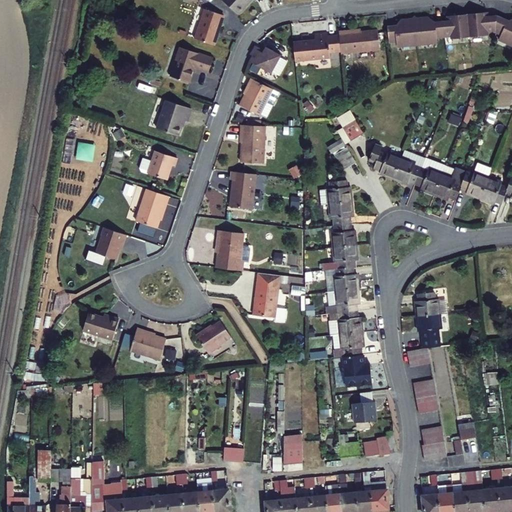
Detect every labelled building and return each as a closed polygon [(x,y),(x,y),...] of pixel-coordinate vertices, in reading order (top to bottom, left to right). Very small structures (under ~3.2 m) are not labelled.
[(222,0),(239,15),(252,0),(222,0)] [(200,28),(198,28),(195,40),(216,46),(220,36),(218,35),(224,15),(206,10),(200,28)] [(488,17),(487,11),(470,13),(472,38),(489,36),(489,33),(497,32),(495,16),(491,17),(488,17)] [(453,20),(449,21),(445,21),(447,37),(455,36),(455,39),(472,38),(470,13),(452,15),(453,20)] [(511,19),(509,20),(498,16),(495,16),(497,32),(504,35),(502,40),(511,44),(511,19)] [(437,22),(432,18),(417,19),(420,46),(439,44),(439,38),(447,37),(445,21),(437,22)] [(402,20),(397,27),(390,27),(392,42),(399,42),(400,48),(420,46),(417,19),(402,20)] [(351,33),(350,30),(340,31),(340,35),(342,51),(343,53),(382,47),(379,29),(362,32),(351,33)] [(318,34),(319,40),(296,42),(298,61),(333,57),(333,52),(342,51),(340,35),(331,36),(331,33),(318,34)] [(259,44),(254,53),(256,54),(260,47),(262,49),(263,47),(259,44)] [(260,47),(256,54),(252,59),(274,72),(285,55),(270,45),(266,51),(262,49),(260,47)] [(215,57),(181,47),(172,77),(191,83),(195,68),(210,73),(215,57)] [(251,85),(252,85),(242,105),(262,115),(267,103),(274,106),(281,92),(274,89),(254,78),(251,85)] [(193,109),(168,101),(160,130),(180,136),(185,121),(189,122),(193,109)] [(452,112),(448,120),(457,124),(460,116),(452,112)] [(500,115),(493,112),(490,122),(496,124),(500,115)] [(265,162),(268,126),(243,124),(242,143),(244,143),(243,161),(265,162)] [(365,137),(357,124),(345,132),(352,144),(365,137)] [(343,146),(339,140),(330,145),(334,151),(343,146)] [(381,168),(388,171),(386,174),(399,180),(408,157),(395,152),(393,156),(386,153),(388,147),(380,144),(375,160),(383,163),(381,168)] [(359,160),(349,145),(336,154),(345,169),(359,160)] [(176,167),(179,158),(157,150),(154,158),(146,155),(142,168),(144,171),(169,179),(173,166),(176,167)] [(422,166),(423,163),(408,157),(399,180),(414,185),(415,181),(422,184),(427,168),(422,166)] [(431,158),(427,168),(434,171),(435,167),(448,172),(451,165),(431,158)] [(482,163),(477,175),(470,173),(465,188),(471,190),(470,194),(483,199),(491,178),(495,168),(482,163)] [(460,166),(457,175),(448,172),(439,195),(453,200),(455,197),(461,199),(465,188),(470,173),(471,170),(460,166)] [(435,167),(434,171),(427,168),(422,184),(427,186),(426,189),(439,195),(448,172),(435,167)] [(232,179),(235,179),(232,206),(254,208),(258,174),(233,171),(232,179)] [(505,186),(506,183),(491,178),(483,199),(497,204),(499,201),(505,204),(510,191),(511,189),(505,186)] [(325,190),(326,206),(334,205),(356,203),(355,187),(352,188),(351,181),(336,182),(336,189),(325,190)] [(172,196),(149,188),(138,220),(159,227),(167,203),(170,203),(172,196)] [(335,220),(339,219),(340,227),(355,225),(355,218),(358,218),(356,203),(334,205),(335,220)] [(340,233),(336,234),(338,249),(360,247),(359,232),(356,232),(355,225),(340,227),(340,233)] [(129,245),(132,235),(111,228),(103,253),(121,259),(124,248),(126,244),(129,245)] [(245,235),(219,232),(217,246),(221,247),(220,252),(218,266),(245,270),(245,263),(241,263),(245,235)] [(339,264),(328,265),(329,271),(357,268),(359,268),(359,262),(361,262),(360,247),(338,249),(339,264)] [(330,277),(338,276),(339,292),(362,289),(361,274),(357,274),(357,268),(329,271),(330,277)] [(339,292),(338,276),(330,277),(331,292),(339,292)] [(279,290),(258,289),(256,314),(278,315),(279,290)] [(340,306),(333,307),(333,315),(361,312),(360,305),(364,304),(362,289),(339,292),(340,306)] [(333,307),(340,306),(339,292),(331,292),(333,307)] [(434,302),(433,294),(418,295),(418,303),(414,304),(415,318),(438,316),(437,302),(434,302)] [(85,329),(113,338),(121,316),(113,313),(111,318),(104,316),(90,312),(85,329)] [(335,336),(343,336),(367,333),(365,319),(361,319),(361,312),(333,315),(334,321),(333,321),(334,336),(335,336)] [(436,332),(440,332),(438,316),(415,318),(417,334),(420,334),(422,350),(428,349),(438,348),(436,332)] [(222,343),(234,335),(224,319),(216,325),(208,329),(208,328),(200,333),(212,351),(222,344),(222,343)] [(147,332),(147,329),(139,327),(135,339),(132,352),(162,361),(169,338),(147,332)] [(343,336),(344,351),(336,352),(337,358),(345,357),(365,355),(364,349),(368,349),(367,333),(343,336)] [(344,351),(343,336),(335,336),(336,352),(344,351)] [(127,351),(132,352),(135,339),(131,338),(127,351)] [(428,349),(422,350),(411,352),(414,367),(431,364),(428,349)] [(366,365),(365,355),(345,357),(347,387),(373,385),(372,364),(366,365)] [(483,372),(484,384),(498,383),(496,371),(483,372)] [(92,381),(93,393),(100,393),(100,381),(92,381)] [(439,410),(433,381),(418,384),(423,413),(439,410)] [(46,390),(46,384),(35,385),(36,392),(46,390)] [(352,403),(354,423),(377,421),(375,401),(352,403)] [(457,423),(460,438),(476,436),(473,421),(457,423)] [(447,458),(442,428),(426,431),(432,460),(447,458)] [(432,460),(426,431),(424,431),(427,446),(422,447),(425,462),(432,460)] [(390,438),(379,440),(379,444),(381,457),(399,455),(396,433),(389,434),(390,438)] [(347,443),(346,435),(340,436),(342,462),(362,460),(360,442),(347,443)] [(462,450),(459,436),(453,437),(455,451),(462,450)] [(284,466),(287,466),(288,445),(303,446),(303,442),(285,441),(284,466)] [(381,457),(379,444),(365,445),(367,459),(381,457)] [(243,461),(243,446),(223,445),(222,460),(243,461)] [(303,446),(288,445),(287,466),(303,467),(303,446)] [(111,472),(111,455),(96,455),(95,472),(111,472)] [(386,472),(370,474),(374,511),(389,510),(388,493),(389,493),(386,472)] [(184,473),(185,482),(185,492),(187,511),(202,511),(200,492),(192,492),(190,473),(184,473)] [(364,474),(366,493),(357,494),(359,511),(374,511),(370,474),(364,474)] [(464,475),(465,483),(466,494),(467,511),(482,511),(481,493),(479,474),(464,475)] [(347,476),(341,476),(342,485),(343,511),(359,511),(357,494),(348,495),(347,476)] [(429,479),(430,497),(421,498),(422,511),(437,511),(437,497),(436,486),(435,478),(429,479)] [(106,508),(112,508),(112,511),(127,511),(127,498),(126,488),(125,479),(116,481),(116,482),(107,483),(108,499),(106,499),(106,508)] [(305,479),(306,498),(298,499),(299,511),(314,511),(311,479),(305,479)] [(319,497),(317,479),(311,479),(314,511),(329,511),(328,496),(319,497)] [(289,481),(281,482),(284,511),(299,511),(298,499),(298,489),(289,489),(289,481)] [(215,490),(214,482),(200,483),(200,492),(202,511),(207,511),(217,511),(215,490)] [(284,511),(281,482),(266,483),(265,485),(268,511),(284,511)] [(327,486),(328,496),(329,511),(343,511),(342,485),(327,486)] [(233,510),(231,489),(215,490),(217,511),(233,510)] [(11,511),(30,511),(31,501),(31,492),(12,491),(11,511)] [(500,511),(511,511),(510,491),(495,492),(497,511),(500,511)] [(69,492),(69,502),(59,502),(59,511),(73,511),(74,502),(74,492),(69,492)] [(187,511),(185,492),(171,494),(172,511),(187,511)] [(497,511),(495,492),(481,493),(482,511),(497,511)] [(172,511),(171,494),(156,495),(157,511),(172,511)] [(467,511),(466,494),(451,495),(452,511),(467,511)] [(157,511),(156,495),(142,496),(143,511),(157,511)] [(452,511),(451,495),(437,497),(437,511),(452,511)] [(143,511),(142,496),(127,498),(127,511),(143,511)] [(48,511),(48,501),(31,501),(30,511),(48,511)] [(95,511),(96,502),(74,502),(73,511),(95,511)]
